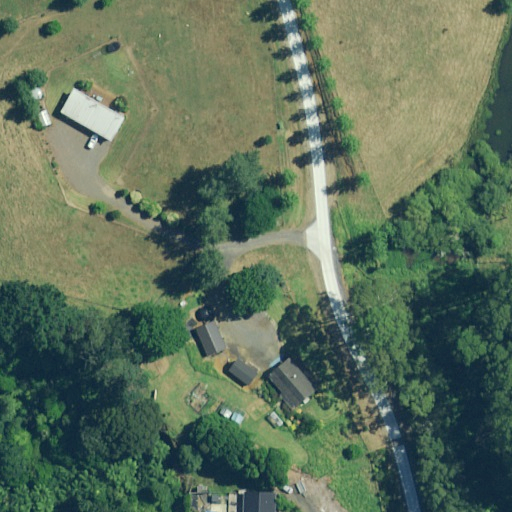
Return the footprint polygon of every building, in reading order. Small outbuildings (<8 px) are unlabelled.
[(125,119),(75,89),(61,112),(112,141),(125,119)] [(53,123),(47,110),(37,114),(43,127),(53,123)] [(227,287),(213,285),(209,310),(223,312),(227,287)] [(206,357),(225,349),(213,321),(194,329),(206,357)] [(317,388),(289,358),(269,377),(284,393),(281,396),(294,410),(317,388)] [(244,511),(279,511),(280,492),(244,492),(244,511)]
